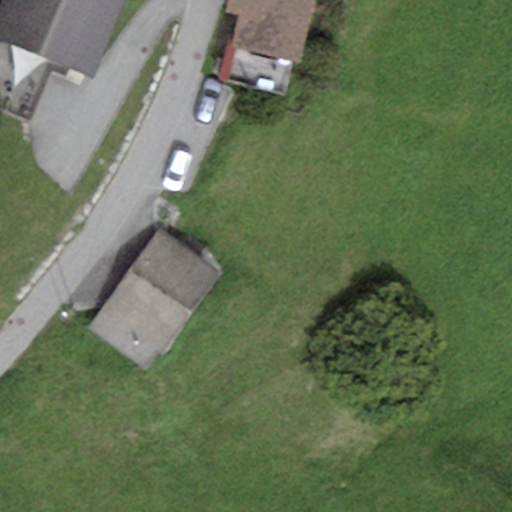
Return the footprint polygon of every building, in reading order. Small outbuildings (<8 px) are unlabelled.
[(123,0),(1,0),(0,3),(0,38),(85,72),(93,75),(123,0)] [(316,0),(227,0),(225,13),(238,16),(232,47),(293,60),(303,62),(316,0)] [(85,72),(0,38),(0,111),(28,123),(49,73),(79,86),(85,72)] [(286,92),(293,60),(232,47),(225,46),(218,78),(286,92)] [(220,273),(160,229),(87,329),(147,372),(220,273)]
